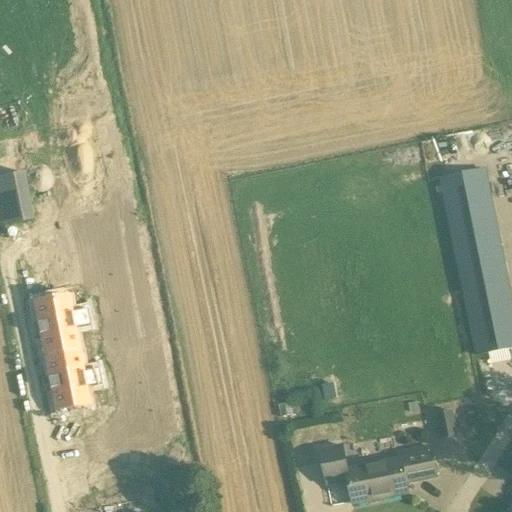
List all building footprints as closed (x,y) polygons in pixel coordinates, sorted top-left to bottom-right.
[(438,179),(475,357),(511,349),(511,301),(485,169),(438,179)] [(0,226),(34,219),(24,172),(0,176),(0,226)] [(66,298),(33,305),(44,357),(77,350),(66,298)] [(77,350),(44,357),(55,409),(88,402),(77,350)] [(453,411),(435,414),(440,441),(458,437),(453,411)] [(342,447),(320,451),(322,464),(326,485),(347,481),(352,505),(407,495),(405,484),(436,479),(430,449),(398,455),(399,461),(347,471),(342,447)]
